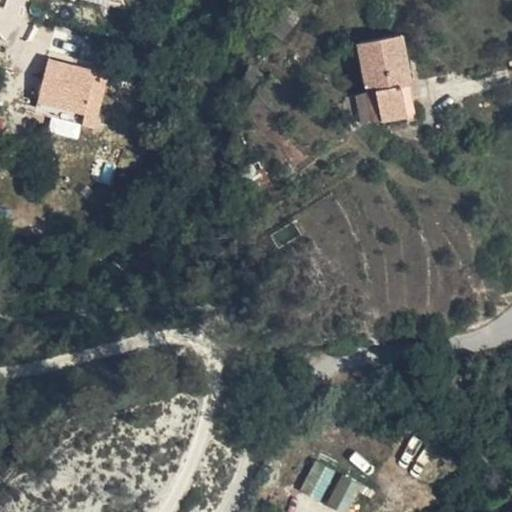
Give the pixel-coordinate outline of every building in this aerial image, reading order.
[(386,115),(419,107),(414,77),(422,76),(414,28),(372,35),(386,115)] [(47,59),(35,106),(97,121),(109,74),(47,59)] [(414,77),(419,107),(421,115),(429,113),(422,76),(414,77)] [(275,162),(269,140),(255,144),(263,165),(275,162)] [(335,454),(322,479),(347,470),(351,462),(335,454)] [(347,470),(322,479),(320,482),(336,492),(347,470)] [(366,511),(382,480),(363,470),(347,500),(366,511)]
